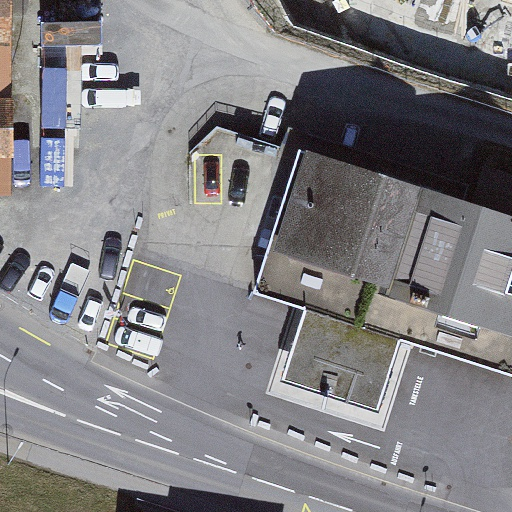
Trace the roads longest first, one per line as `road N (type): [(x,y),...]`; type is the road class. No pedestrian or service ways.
road 1 (secondary): [(0,374),(210,462),(359,511)]
road 2 (unknown): [(511,136),(267,59)]
